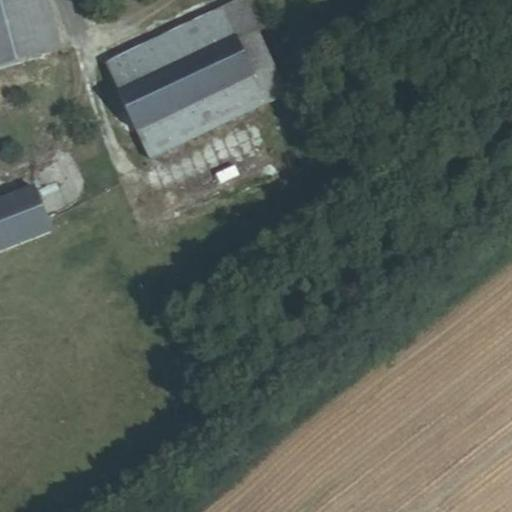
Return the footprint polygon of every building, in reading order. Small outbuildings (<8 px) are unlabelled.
[(0,0),(0,75),(51,64),(36,0),(0,0)] [(128,109),(256,55),(242,22),(115,77),(128,109)] [(128,109),(142,141),(270,87),(256,55),(128,109)] [(142,141),(156,173),(283,119),(270,87),(142,141)] [(0,250),(1,250),(3,258),(64,242),(56,202),(0,215),(0,250)]
